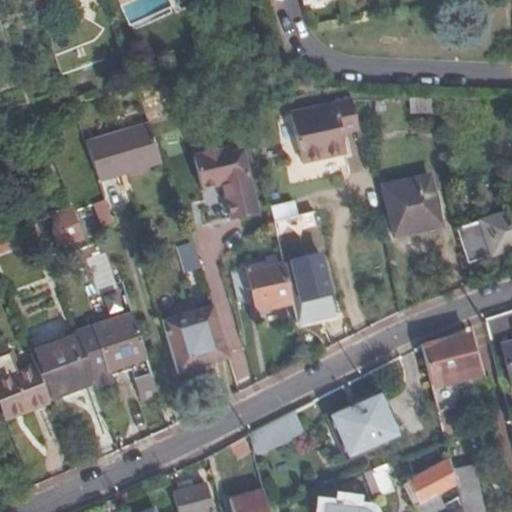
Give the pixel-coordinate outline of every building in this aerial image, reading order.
[(355,130),(348,101),(288,115),(300,165),(344,154),(340,134),(355,130)] [(103,147),(89,153),(104,198),(122,192),(120,185),(138,179),(162,171),(158,156),(150,131),(103,147)] [(205,153),(193,156),(200,188),(222,183),(230,218),(255,212),(243,158),(230,161),(227,148),(217,151),(210,146),(205,153)] [(122,192),(164,178),(162,171),(138,179),(120,185),(122,192)] [(427,175),(382,185),(393,234),(439,225),(427,175)] [(95,202),(102,226),(113,222),(104,198),(95,202)] [(69,206),(52,212),(63,243),(79,237),(69,206)] [(511,210),(457,228),(466,260),(511,245),(511,210)] [(273,220),(276,235),(316,226),(313,211),(273,220)] [(325,260),(292,268),(300,304),(333,297),(325,260)] [(274,306),(292,303),(283,265),(263,270),(263,267),(247,272),(231,275),(237,299),(252,296),(256,311),(274,308),(274,306)] [(160,319),(171,356),(185,353),(188,364),(226,352),(211,303),(160,319)] [(511,312),(510,313),(511,316),(494,320),(499,337),(511,333),(511,343),(502,346),(511,386),(511,312)] [(94,383),(95,386),(111,380),(108,368),(128,361),(141,399),(156,393),(131,313),(75,332),(76,334),(94,383)] [(336,340),(348,337),(343,315),(331,318),(336,340)] [(76,334),(27,352),(32,365),(47,401),(94,383),(76,334)] [(419,345),(429,385),(474,374),(466,338),(461,334),(419,345)] [(171,356),(175,368),(188,364),(185,353),(171,356)] [(0,377),(0,408),(5,419),(47,402),(47,401),(32,365),(0,377)] [(376,396),(327,416),(342,456),(392,437),(376,396)] [(248,434),(253,455),(304,432),(293,409),(253,431),(248,434)] [(455,485),(448,460),(410,479),(421,501),(415,504),(418,511),(431,511),(441,507),(436,495),(455,485)] [(383,465),(368,471),(378,495),(392,489),(383,465)] [(210,511),(203,482),(170,490),(176,511),(210,511)] [(266,511),(265,506),(262,495),(232,503),(234,511),(266,511)] [(321,500),(318,511),(371,511),(365,507),(354,506),(355,500),(339,497),(338,503),(321,500)] [(458,511),(461,511),(458,498),(441,507),(431,511),(458,511)]
